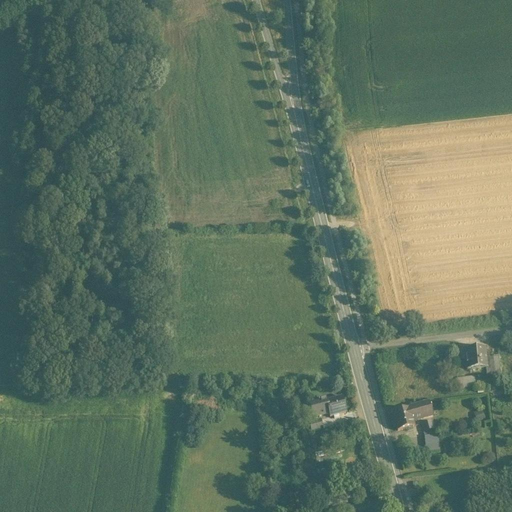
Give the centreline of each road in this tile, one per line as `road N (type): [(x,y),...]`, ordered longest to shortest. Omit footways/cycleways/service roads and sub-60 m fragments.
road 1 (tertiary): [(401,511),(298,130)]
road 2 (track): [(353,347),(511,330)]
road 3 (tertiary): [(256,0),(298,130)]
road 4 (tertiary): [(298,130),(284,0)]
